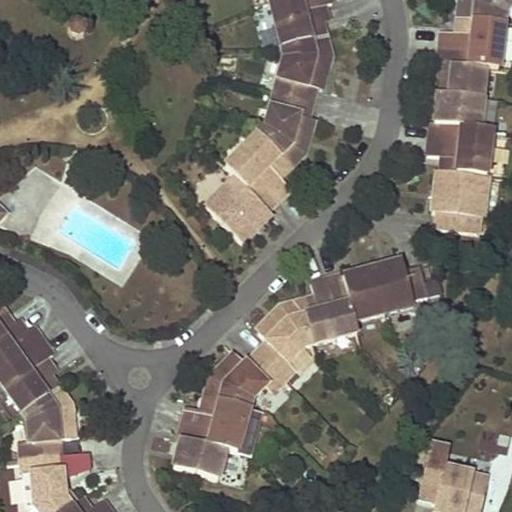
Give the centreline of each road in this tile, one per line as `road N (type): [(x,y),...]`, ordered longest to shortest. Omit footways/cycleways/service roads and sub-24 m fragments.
road 1 (residential): [(156,365),(184,350),(357,180),(386,135),(396,71),(391,0)]
road 2 (residential): [(0,266),(61,296),(86,332),(124,362)]
